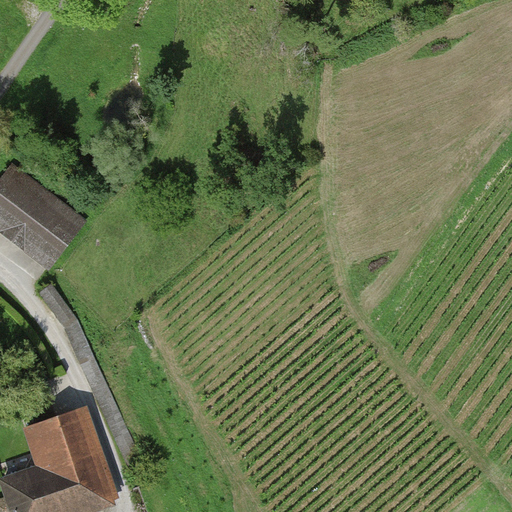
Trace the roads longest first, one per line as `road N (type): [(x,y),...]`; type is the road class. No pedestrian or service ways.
road 1 (track): [(511,502),(359,311),(339,250),(333,0)]
road 2 (track): [(129,511),(85,368),(55,313),(0,261)]
